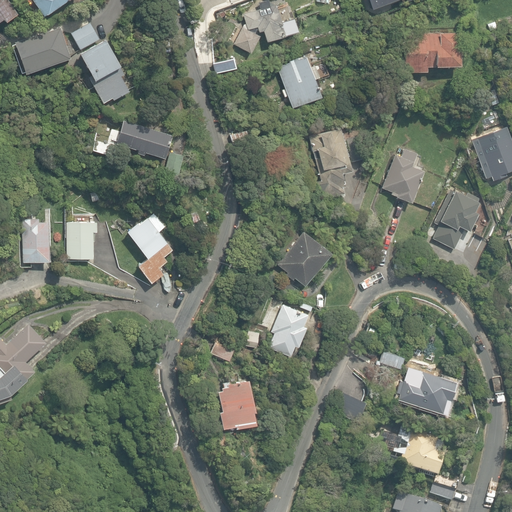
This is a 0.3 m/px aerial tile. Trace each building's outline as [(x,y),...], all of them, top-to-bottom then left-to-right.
[(0,0),(0,19),(3,18),(5,21),(17,14),(7,0),(0,0)] [(32,0),(43,15),(65,0),(32,0)] [(232,43),(250,52),(258,35),(254,33),(257,27),(258,31),(262,30),(265,41),(283,36),(283,35),(296,32),(292,17),(280,21),(275,3),(269,5),(267,0),(263,0),(257,2),(259,8),(242,13),(245,24),(243,23),(232,43)] [(485,24),(488,34),(497,31),(495,21),(485,24)] [(88,22),(70,32),(80,49),(97,39),(88,22)] [(24,74),(70,59),(59,27),(14,42),(24,74)] [(401,33),(402,72),(425,72),(425,66),(458,66),(458,32),(401,33)] [(87,76),(102,102),(111,97),(112,99),(128,91),(120,75),(123,73),(104,38),(79,52),(91,74),(87,76)] [(286,95),(290,107),(320,96),(305,55),(297,58),(296,57),(287,60),(288,62),(275,66),(283,88),(281,89),(283,96),(286,95)] [(211,61),(214,72),(233,67),(231,57),(211,61)] [(144,152),(164,158),(171,134),(122,119),(115,143),(137,149),(136,152),(143,155),(144,152)] [(489,176),(491,180),(504,176),(503,172),(511,169),(511,146),(505,126),(487,133),(490,140),(478,145),(483,159),(477,161),(484,178),(489,176)] [(228,133),(232,145),(250,139),(246,128),(228,133)] [(332,181),(334,189),(345,187),(341,173),(350,171),(348,162),(362,158),(356,135),(342,139),(339,128),(308,137),(321,184),(332,181)] [(392,214),(401,217),(407,201),(409,202),(421,170),(419,169),(424,157),(401,148),(398,156),(394,154),(380,188),(390,192),(389,194),(398,198),(392,214)] [(163,171),(177,175),(182,154),(168,151),(163,171)] [(431,238),(453,248),(463,227),(468,230),(476,213),(473,211),(479,198),(466,192),(464,196),(449,189),(433,222),(437,225),(431,238)] [(136,264),(150,282),(162,273),(157,266),(165,260),(162,256),(172,249),(147,216),(138,223),(136,221),(125,230),(146,257),(136,264)] [(21,217),(22,261),(48,260),(47,220),(37,220),(37,217),(21,217)] [(65,258),(90,258),(90,241),(94,241),(94,231),(95,231),(95,221),(65,222),(65,258)] [(292,276),(302,284),(329,251),(302,230),(275,263),(285,271),(284,273),(290,278),(292,276)] [(483,240),(474,235),(468,248),(477,253),(483,240)] [(272,333),(267,348),(288,356),(293,345),(296,346),(304,325),(302,324),(306,313),(280,303),(269,332),(272,333)] [(24,361),(44,342),(26,323),(6,343),(0,336),(0,401),(10,398),(9,394),(25,378),(34,371),(24,361)] [(364,334),(374,338),(378,326),(368,323),(364,334)] [(254,347),(257,331),(247,330),(245,345),(254,347)] [(209,352),(228,360),(233,348),(214,340),(209,352)] [(383,363),(398,368),(402,357),(383,351),(382,350),(379,362),(383,363)] [(396,398),(444,414),(454,381),(406,366),(402,381),(398,380),(395,392),(398,393),(396,398)] [(218,411),(222,428),(235,425),(236,427),(254,423),(252,411),(254,410),(247,378),(229,382),(228,380),(221,382),(222,386),(220,386),(221,389),(217,390),(221,410),(218,411)] [(397,464),(436,476),(443,454),(438,452),(442,441),(436,439),(437,436),(408,427),(403,444),(397,442),(394,453),(400,455),(397,464)] [(383,461),(393,464),(395,458),(385,455),(383,461)] [(428,493),(451,500),(457,480),(440,474),(437,484),(431,482),(428,493)] [(237,481),(238,494),(249,493),(248,480),(237,481)] [(397,511),(439,511),(441,506),(397,492),(391,509),(398,511),(397,511)]
